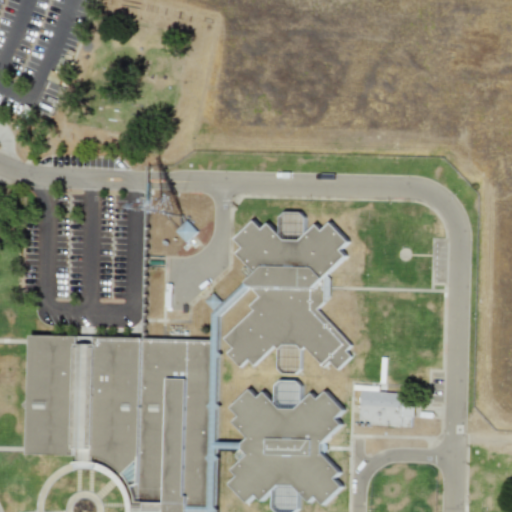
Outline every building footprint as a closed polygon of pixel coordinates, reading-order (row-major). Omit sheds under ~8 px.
[(198,232),(187,220),(176,231),(186,242),(198,232)] [(227,341),(257,313),(252,308),(263,300),(250,287),(260,278),(241,257),(247,252),(239,243),(258,225),(266,233),(272,228),(288,244),(304,245),(320,228),(326,234),(335,227),(353,246),(344,254),(350,260),(329,280),(329,304),(322,311),(355,348),(349,353),(354,360),(341,372),(334,364),(327,370),(308,350),(303,353),(300,347),(286,347),(281,351),(278,348),(258,367),(252,361),(243,370),(230,356),(236,351),(227,341)] [(160,302),(161,267),(145,266),(144,301),(160,302)] [(34,340),(219,343),(215,511),(139,511),(140,508),(137,496),(132,486),(125,476),(116,469),(105,465),(94,460),(82,460),(31,459),(34,340)] [(360,390),(359,425),(412,427),(414,392),(360,390)] [(232,488),(241,480),(235,474),(251,459),(245,453),(245,447),(251,442),(236,426),(243,420),(235,411),(254,393),(262,401),(268,396),(284,413),(299,413),(316,397),(322,403),(330,395),(348,414),(340,422),(345,428),(325,448),(325,456),(345,477),(339,482),(346,491),(327,509),(319,501),(313,506),(297,490),(281,490),(265,505),(259,499),(251,507),(232,488)]
